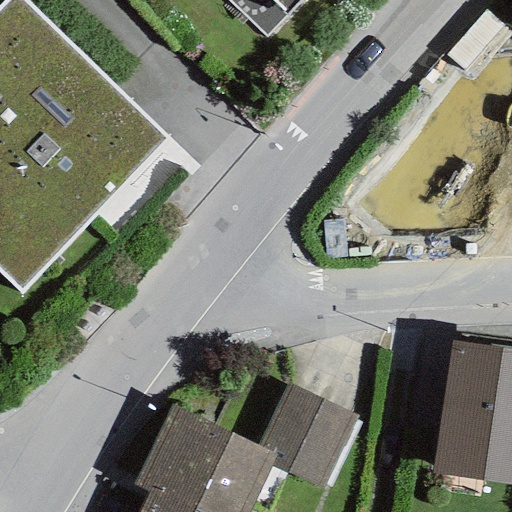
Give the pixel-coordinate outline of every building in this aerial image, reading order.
[(36,0),(0,0),(0,267),(18,285),(169,127),(36,0)] [(511,59),(496,50),(438,141),(508,186),(511,179),(511,59)] [(511,343),(450,334),(429,467),(511,479),(511,343)] [(287,378),(257,439),(275,447),(268,463),(320,485),(357,411),(287,378)] [(257,439),(171,400),(134,481),(147,487),(135,511),(245,511),(268,463),(275,447),(257,439)]
